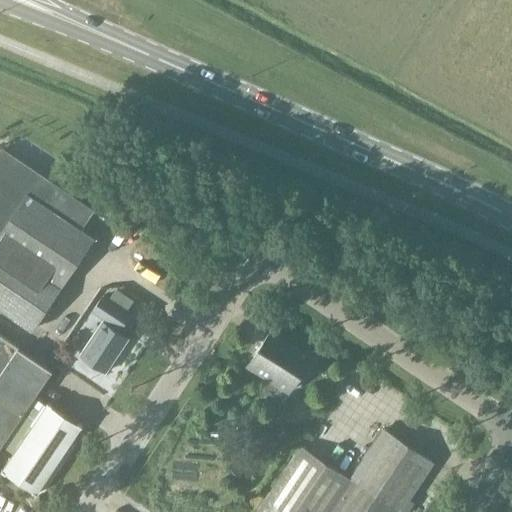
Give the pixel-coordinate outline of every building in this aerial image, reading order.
[(0,308),(32,330),(93,240),(80,231),(94,210),(0,147),(0,308)] [(128,339),(117,332),(129,313),(101,294),(90,310),(104,319),(79,355),(104,372),(128,339)] [(272,329),(249,363),(290,390),(312,357),(272,329)] [(0,448),(2,446),(35,397),(52,372),(17,349),(18,348),(0,336),(0,448)] [(35,493),(81,425),(45,401),(44,403),(35,397),(2,446),(12,452),(0,469),(35,493)] [(400,511),(409,499),(434,462),(384,429),(351,478),(302,446),(256,511),(400,511)]
